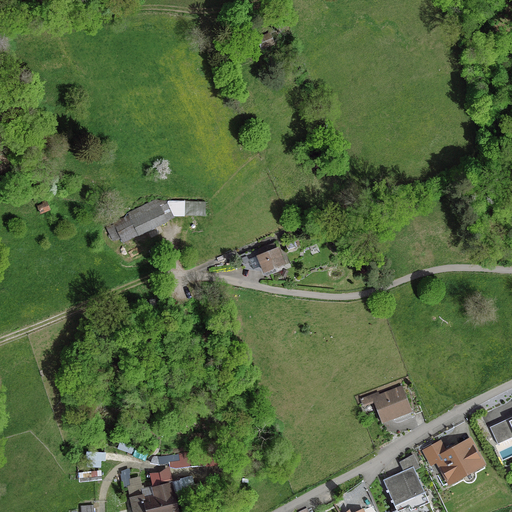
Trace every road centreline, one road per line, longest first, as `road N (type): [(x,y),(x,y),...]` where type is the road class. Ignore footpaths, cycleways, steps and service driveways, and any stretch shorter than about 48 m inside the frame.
road 1 (residential): [(511,385),(274,511)]
road 2 (track): [(0,34),(105,13),(215,10),(254,0)]
